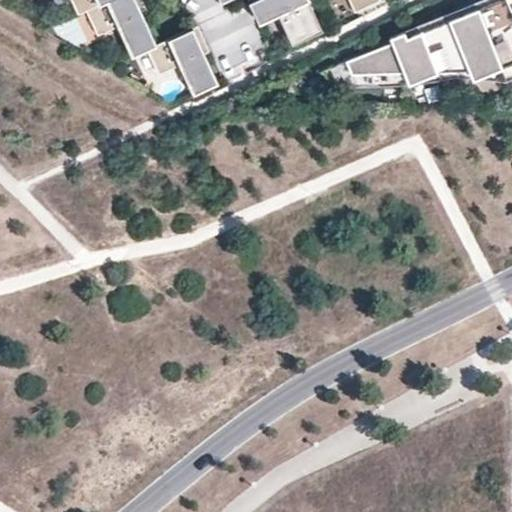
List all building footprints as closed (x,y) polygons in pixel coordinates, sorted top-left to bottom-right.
[(106,0),(73,0),(80,13),(88,9),(106,0)] [(150,11),(144,0),(106,0),(88,9),(100,34),(120,25),(143,14),(150,11)] [(279,12),(273,0),(252,0),(250,1),(248,2),(257,22),(279,12)] [(304,0),(273,0),(279,12),(292,39),(318,28),(304,0)] [(511,0),(493,0),(319,69),(337,87),(410,85),(457,77),(506,81),(511,79),(511,0)] [(349,0),(354,12),(379,0),(349,0)] [(157,44),(143,14),(120,25),(134,55),(148,48),(157,44)] [(206,43),(198,25),(157,44),(148,48),(160,74),(177,66),(202,55),(209,51),(206,43)] [(202,55),(177,66),(189,91),(213,79),(202,55)]
